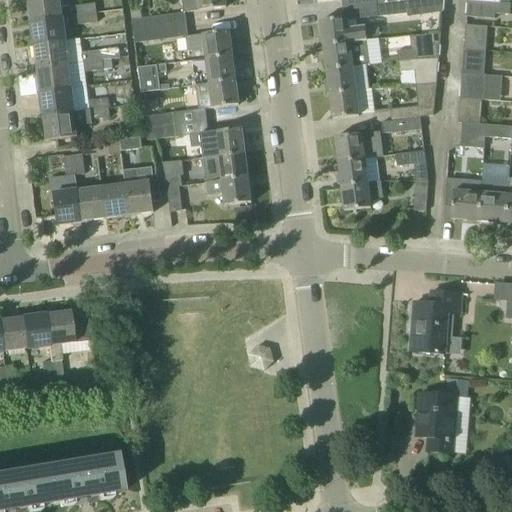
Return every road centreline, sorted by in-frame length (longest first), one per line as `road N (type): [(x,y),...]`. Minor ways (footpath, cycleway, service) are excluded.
road 1 (residential): [(7,278),(169,259),(292,259)]
road 2 (residential): [(292,259),(259,0)]
road 3 (residential): [(336,511),(292,259)]
road 4 (residential): [(511,269),(292,259)]
